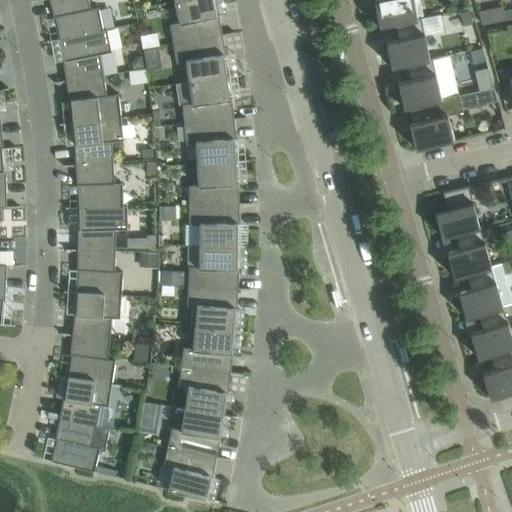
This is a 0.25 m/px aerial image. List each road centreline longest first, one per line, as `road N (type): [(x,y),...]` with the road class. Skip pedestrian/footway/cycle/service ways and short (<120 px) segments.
road 1 (residential): [(273,0),(408,454)]
road 2 (residential): [(36,358),(45,168),(17,0)]
road 3 (residential): [(468,434),(392,181)]
road 4 (residential): [(392,181),(339,0)]
road 5 (residential): [(392,181),(511,151)]
